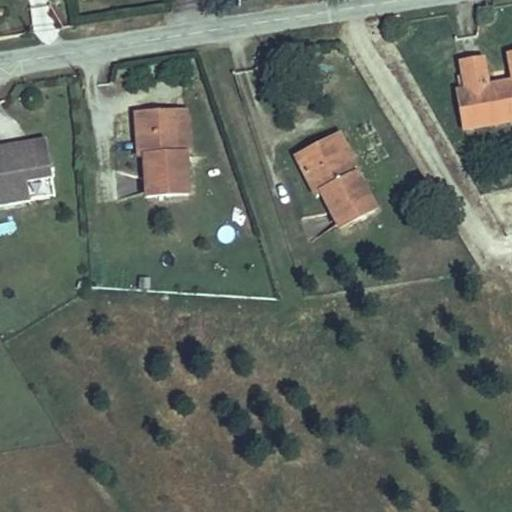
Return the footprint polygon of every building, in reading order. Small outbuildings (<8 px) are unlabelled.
[(511,80),(510,81),(511,86),(499,88),(499,83),(492,84),(487,57),(465,61),(470,88),(461,89),(468,127),(505,120),(503,110),(511,108),(511,80)] [(188,109),(191,152),(201,151),(205,151),(203,108),(188,109)] [(511,108),(503,110),(505,120),(511,118),(511,108)] [(203,194),(201,151),(191,152),(188,109),(146,112),(150,155),(156,155),(157,197),(203,194)] [(333,139),(354,177),(360,174),(366,169),(347,131),(333,139)] [(0,204),(43,197),(39,172),(57,168),(52,137),(32,140),(33,146),(22,147),(21,142),(0,145),(0,204)] [(379,212),(360,174),(354,177),(333,139),(293,159),(316,204),(328,197),(345,230),(379,212)] [(57,168),(39,172),(43,197),(62,193),(57,168)]
